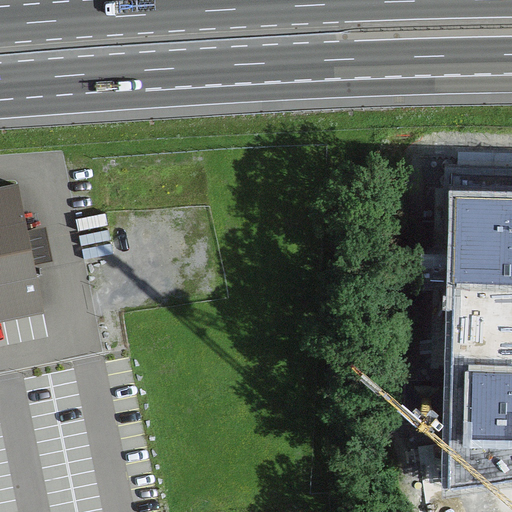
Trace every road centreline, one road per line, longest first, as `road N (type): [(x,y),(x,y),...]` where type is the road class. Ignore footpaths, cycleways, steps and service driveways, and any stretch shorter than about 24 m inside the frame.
road 1 (motorway): [(0,85),(430,62)]
road 2 (motorway): [(511,1),(197,13)]
road 3 (motorway): [(197,13),(0,27)]
